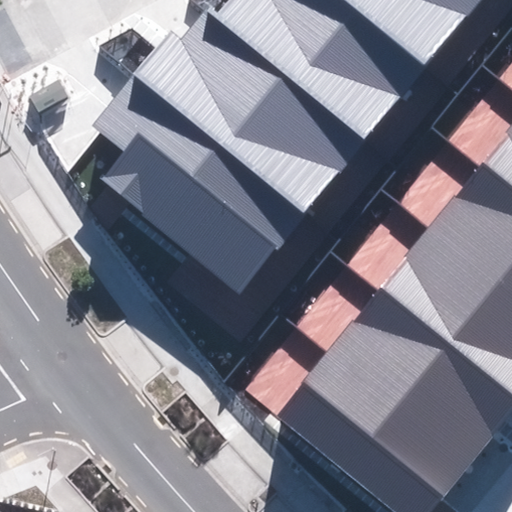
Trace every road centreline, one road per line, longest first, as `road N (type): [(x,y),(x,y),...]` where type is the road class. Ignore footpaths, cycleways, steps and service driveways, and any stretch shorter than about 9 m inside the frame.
road 1 (residential): [(74,365),(209,511)]
road 2 (residential): [(0,253),(74,365)]
